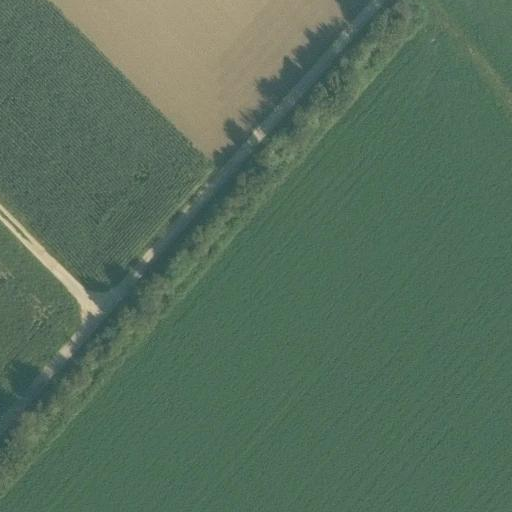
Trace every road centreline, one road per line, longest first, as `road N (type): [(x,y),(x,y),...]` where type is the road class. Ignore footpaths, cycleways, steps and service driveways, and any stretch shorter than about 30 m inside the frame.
road 1 (track): [(0,426),(380,0)]
road 2 (track): [(99,314),(0,214)]
road 3 (track): [(427,0),(511,105)]
